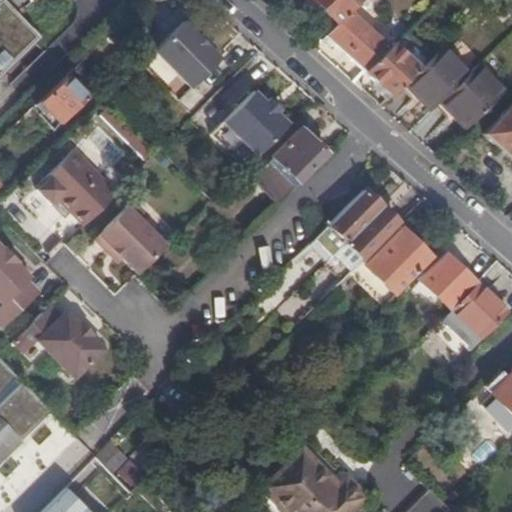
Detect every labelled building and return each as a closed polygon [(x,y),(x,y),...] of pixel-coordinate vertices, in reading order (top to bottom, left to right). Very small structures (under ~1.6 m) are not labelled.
[(305,0),(313,0),(336,22),(353,6),(358,0),(295,0),(301,5),(305,0)] [(0,5),(0,64),(29,36),(0,5)] [(324,34),(344,53),(369,28),(381,15),(376,10),(364,24),(353,14),(357,10),(353,6),(336,22),(324,34)] [(193,34),(180,22),(138,63),(174,101),(217,59),(205,47),(193,34)] [(344,53),(363,71),(393,42),(389,38),(384,42),(369,28),(344,53)] [(196,30),(193,34),(205,47),(209,43),(196,30)] [(400,41),(396,45),(407,54),(410,50),(400,41)] [(390,96),(404,82),(427,60),(413,47),(410,50),(407,54),(396,45),(393,42),(363,71),(390,96)] [(430,109),(440,100),(468,73),(442,46),(427,60),(404,82),(430,109)] [(440,100),(466,128),(505,90),(478,63),(468,73),(440,100)] [(82,96),(63,76),(33,105),(41,114),(46,109),(57,121),(82,96)] [(243,167),(286,124),(274,112),(277,109),(267,98),(263,102),(251,90),(210,134),(243,167)] [(511,159),(511,100),(483,134),(511,159)] [(254,172),(279,198),(323,154),(295,127),(293,128),(296,131),(254,172)] [(81,226),(114,193),(69,148),(36,181),(38,183),(33,188),(48,203),(53,198),(81,226)] [(275,202),(279,198),(254,172),(249,176),(275,202)] [(33,208),(42,199),(33,190),(31,193),(20,182),(0,203),(0,210),(34,242),(51,224),(33,208)] [(360,191),(306,245),(323,262),(378,208),(360,191)] [(137,272),(163,246),(136,218),(141,214),(128,203),(93,238),(105,250),(110,245),(122,257),(137,272)] [(395,226),(378,208),(323,262),(341,280),(395,226)] [(392,296),(428,260),(400,231),(363,266),(392,296)] [(117,262),(122,257),(110,245),(105,250),(117,262)] [(0,247),(0,326),(37,291),(26,279),(29,276),(15,262),(16,260),(2,246),(0,248),(0,247)] [(447,310),(474,283),(442,253),(416,280),(416,281),(408,289),(424,305),(433,297),(447,310)] [(504,313),(474,283),(447,310),(436,321),(442,327),(437,333),(434,335),(448,349),(453,344),(456,348),(460,344),(465,339),(472,345),(504,313)] [(59,315),(48,304),(11,340),(22,352),(35,339),(71,377),(101,348),(88,335),(90,333),(78,322),(77,323),(64,310),(59,315)] [(442,327),(436,321),(431,326),(437,333),(442,327)] [(466,351),(472,345),(465,339),(460,344),(466,351)] [(0,364),(0,421),(16,438),(44,410),(0,364)] [(511,370),(504,378),(497,371),(481,387),(490,395),(479,405),(507,433),(511,427),(511,370)] [(314,385),(309,379),(303,385),(309,391),(314,385)] [(0,453),(16,438),(0,421),(0,453)] [(108,442),(93,456),(111,473),(125,459),(108,442)] [(309,511),(343,479),(309,445),(255,497),(268,509),(267,511),(309,511)] [(152,511),(111,473),(93,456),(38,511),(152,511)] [(345,511),(360,498),(343,479),(309,511),(345,511)] [(403,511),(444,511),(446,510),(426,489),(403,511)]
